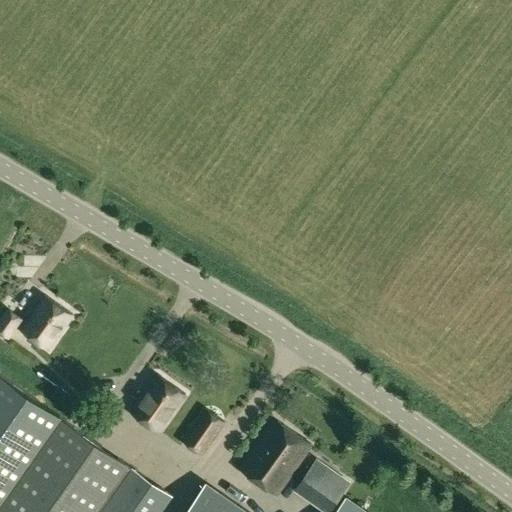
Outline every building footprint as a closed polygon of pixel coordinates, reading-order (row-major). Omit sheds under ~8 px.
[(0,319),(0,330),(9,336),(17,325),(49,348),(72,314),(45,295),(26,322),(8,309),(0,319)] [(133,411),(160,430),(186,394),(158,374),(133,411)] [(0,511),(95,511),(127,466),(61,420),(0,375),(0,511)] [(204,407),(182,439),(201,454),(223,420),(204,407)] [(241,467),(277,493),(312,444),(276,418),(241,467)] [(367,443),(360,457),(376,465),(383,451),(367,443)] [(316,460),(296,488),(330,511),(350,484),(316,460)] [(102,511),(160,511),(171,496),(132,469),(102,511)] [(185,511),(364,511),(346,498),(336,511),(246,511),(206,483),(185,511)]
